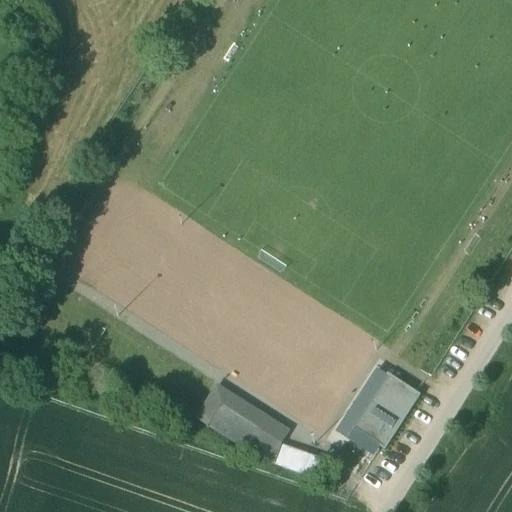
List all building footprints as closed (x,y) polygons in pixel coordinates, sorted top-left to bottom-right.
[(352,431),(387,375),(376,369),(336,432),(374,455),(379,448),(352,431)] [(385,451),(420,396),(387,375),(352,431),(379,448),(385,451)] [(216,388),(196,420),(208,427),(221,406),(222,406),(224,402),(232,407),(230,412),(263,433),(250,453),(272,463),(278,448),(279,445),(286,433),(216,388)] [(263,433),(230,412),(232,407),(224,402),(222,406),(221,406),(208,427),(249,454),(250,453),(263,433)] [(310,460),(278,448),(272,463),(304,475),(310,460)] [(322,464),(310,460),(304,475),(317,480),(322,464)]
